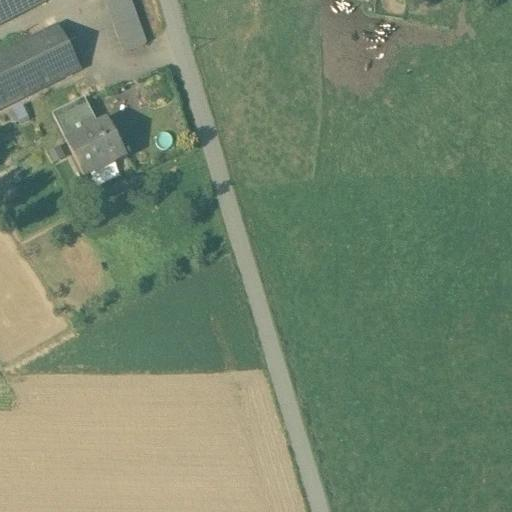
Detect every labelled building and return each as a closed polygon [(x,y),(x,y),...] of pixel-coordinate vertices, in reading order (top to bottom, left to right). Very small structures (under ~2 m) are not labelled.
[(0,0),(0,28),(45,5),(43,0),(0,0)] [(125,0),(100,0),(111,28),(133,19),(125,0)] [(133,19),(111,28),(122,56),(144,47),(133,19)] [(58,31),(0,59),(0,111),(79,72),(58,31)] [(52,117),(66,145),(98,129),(84,100),(52,117)] [(98,129),(66,145),(84,179),(125,158),(108,124),(98,129)]
